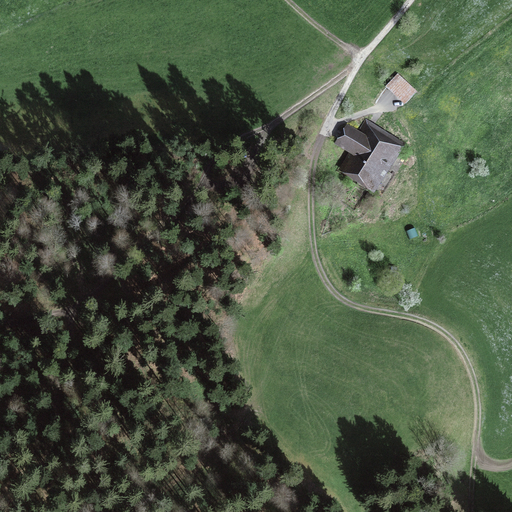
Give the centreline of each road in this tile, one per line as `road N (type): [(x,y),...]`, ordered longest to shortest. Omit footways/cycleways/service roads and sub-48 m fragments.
road 1 (track): [(325,130),(311,184),(319,268),(347,302),(431,324),(461,351),(478,403),(472,511)]
road 2 (track): [(0,326),(77,309),(229,150),(355,68)]
road 3 (track): [(77,309),(54,451),(0,504)]
